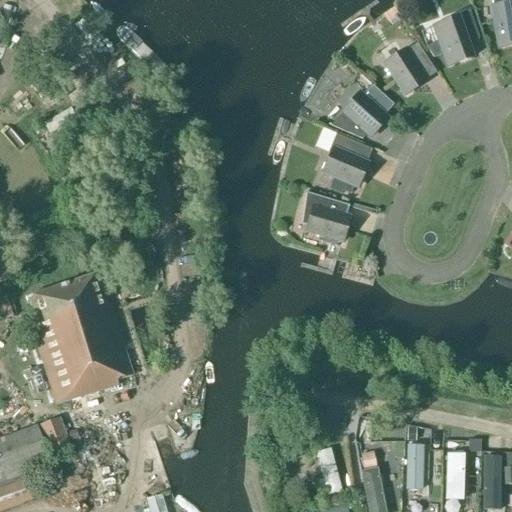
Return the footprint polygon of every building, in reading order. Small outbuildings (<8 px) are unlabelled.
[(511,0),(498,0),(491,1),(499,50),(511,47),(511,0)] [(448,68),(472,59),(467,44),(478,40),(468,13),(456,17),(458,20),(434,29),(448,68)] [(429,66),(416,46),(404,54),(404,53),(385,66),(405,96),(424,84),(418,74),(429,66)] [(30,84),(37,93),(69,70),(62,60),(30,84)] [(391,105),(372,87),(364,95),(359,90),(339,113),(368,140),(388,118),(383,114),(391,105)] [(47,137),(77,121),(70,108),(40,123),(47,137)] [(114,130),(77,150),(82,160),(119,140),(114,130)] [(356,189),(368,162),(366,161),(370,150),(335,135),(319,174),(332,179),(327,189),(340,195),(341,191),(349,195),(352,187),(356,189)] [(336,217),(340,205),(304,195),(300,226),(308,228),(306,232),(324,238),(322,243),(336,247),(337,241),(341,243),(348,221),(336,217)] [(105,307),(102,297),(105,296),(98,275),(27,299),(33,319),(36,318),(38,324),(29,327),(56,407),(117,387),(116,383),(132,378),(108,306),(105,307)] [(0,295),(0,321),(14,318),(7,294),(0,295)] [(0,486),(7,484),(51,466),(49,459),(71,450),(58,420),(0,442),(0,486)] [(407,490),(423,491),(424,444),(408,443),(407,490)] [(317,451),(328,495),(344,491),(333,447),(317,451)] [(388,511),(375,451),(358,454),(370,511),(388,511)] [(511,452),(485,452),(483,510),(504,510),(505,483),(511,483),(511,452)] [(464,501),(465,456),(447,456),(447,501),(464,501)] [(0,511),(2,511),(34,501),(26,480),(0,489),(0,511)] [(146,511),(164,511),(161,499),(144,504),(144,505),(146,511)] [(349,511),(346,502),(314,511),(349,511)]
